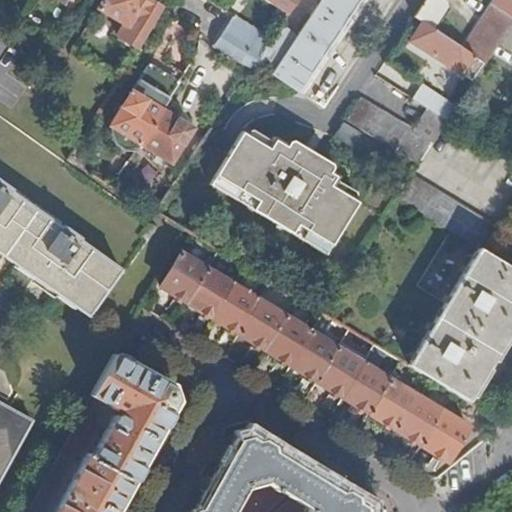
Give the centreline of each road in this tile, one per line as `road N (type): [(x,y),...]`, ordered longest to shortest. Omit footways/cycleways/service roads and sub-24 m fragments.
road 1 (residential): [(425,511),(224,384)]
road 2 (residential): [(224,384),(154,511)]
